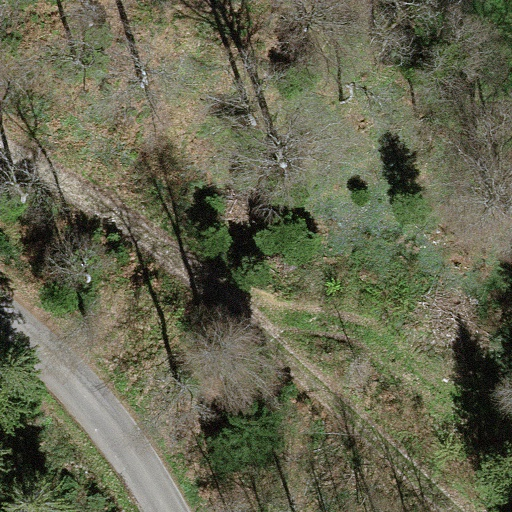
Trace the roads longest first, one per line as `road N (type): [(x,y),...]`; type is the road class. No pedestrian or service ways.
road 1 (track): [(0,149),(270,328),(478,511)]
road 2 (unclassified): [(0,299),(100,391),(173,511)]
